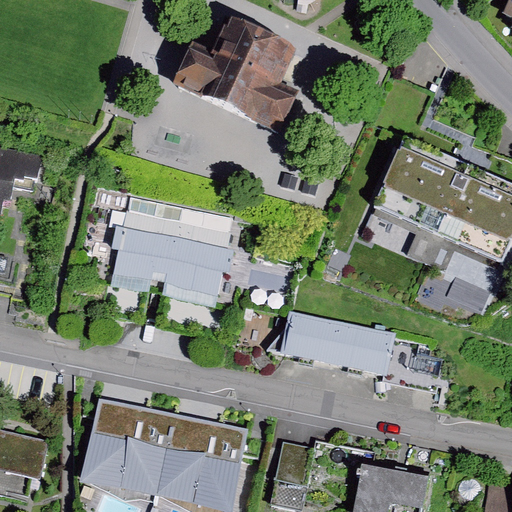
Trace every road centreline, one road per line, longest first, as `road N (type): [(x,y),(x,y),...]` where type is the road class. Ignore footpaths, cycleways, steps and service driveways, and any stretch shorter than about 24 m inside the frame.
road 1 (residential): [(511,443),(0,339)]
road 2 (tertiary): [(511,101),(424,0)]
